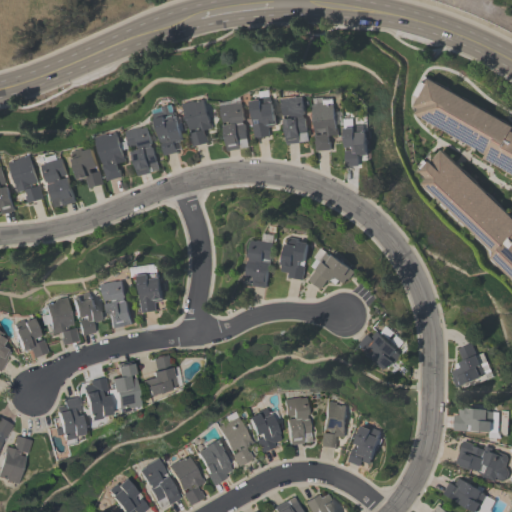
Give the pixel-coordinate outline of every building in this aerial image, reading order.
[(412,114),(416,108),(411,105),(417,96),(412,93),(423,76),(511,124),(511,173),(483,158),(485,154),(412,114)] [(254,138),(252,124),(253,124),(249,101),(258,100),(258,98),(270,96),(271,103),(272,102),(276,125),(268,126),(269,136),(254,138)] [(287,144),(283,118),(290,117),(290,114),(283,115),(280,98),(296,96),(296,97),(302,97),(307,140),(299,141),(300,142),(287,144)] [(337,135),(328,136),(328,141),(330,141),(330,149),(315,150),(314,135),(319,135),(319,132),(314,132),(312,104),(323,104),(323,99),(333,98),(335,129),(337,128),(337,135)] [(211,128),(203,130),(205,136),(207,135),(208,142),(191,146),(188,133),(201,130),(200,127),(188,130),(182,103),(193,100),(194,102),(203,99),(211,128)] [(241,103),(248,147),(225,150),(222,125),(229,124),(229,121),(222,122),(219,105),(235,102),(235,103),(241,103)] [(181,139),(173,141),(173,142),(179,141),(181,148),(175,149),(176,151),(163,155),(152,113),(162,111),(161,107),(167,105),(169,112),(173,111),(174,118),(176,118),(181,139)] [(366,155),(357,155),(358,165),(345,166),(344,150),(350,150),(349,147),(344,148),(342,128),(344,128),(343,119),(352,118),(353,125),(363,125),(364,132),(365,132),(366,155)] [(126,131),(141,127),(141,128),(147,126),(152,144),(150,144),(151,147),(152,146),(158,169),(153,171),(151,167),(149,167),(150,172),(138,175),(126,131)] [(95,137),(107,134),(107,135),(117,132),(123,156),(125,156),(126,161),(116,163),(118,169),(119,169),(121,176),(106,180),(102,166),(103,166),(95,137)] [(89,188),(86,178),(81,180),(81,179),(78,180),(76,175),(77,175),(76,171),(75,170),(74,167),(75,166),(73,160),(74,159),(72,151),(82,148),(83,151),(93,149),(98,167),(91,169),(92,173),(100,171),(103,184),(89,188)] [(419,182),(423,178),(416,171),(427,159),(429,161),(440,150),(511,218),(511,279),(488,257),(492,253),(419,182)] [(17,192),(9,162),(19,159),(19,158),(31,154),(38,181),(26,185),(27,188),(40,185),(44,198),(43,198),(29,202),(28,202),(26,196),(27,195),(26,189),(17,192)] [(75,201),(63,205),(62,200),(59,201),(60,205),(54,207),(47,186),(49,185),(48,181),(46,182),(41,165),(47,163),(47,162),(62,158),(67,174),(60,176),(61,179),(68,177),(75,201)] [(0,166),(2,166),(14,210),(1,213),(0,209),(0,166)] [(287,277),(288,273),(281,271),(284,256),(283,255),(283,252),(285,251),(286,244),(288,244),(289,237),(299,239),(298,241),(308,243),(304,266),(305,266),(302,280),(287,277)] [(244,283),(245,275),(251,240),(258,242),(258,240),(273,243),(270,260),(263,258),(262,261),(270,263),(265,288),(252,285),(253,285),(244,283)] [(343,284),(334,277),(330,281),(327,279),(320,289),(308,280),(318,266),(316,265),(320,261),(314,257),(321,248),(327,252),(327,253),(332,256),(332,255),(354,271),(348,280),(347,279),(343,284)] [(156,310),(141,312),(140,299),(138,276),(131,277),(130,267),(157,264),(157,272),(156,272),(157,278),(159,277),(160,283),(163,282),(164,284),(165,288),(163,290),(161,290),(162,300),(155,301),(156,310)] [(121,280),(131,323),(110,328),(104,304),(112,302),(111,299),(104,301),(100,284),(116,280),(116,281),(121,280)] [(80,336),(76,321),(83,319),(82,316),(75,318),(70,300),(80,297),(79,295),(89,292),(91,299),(93,299),(99,321),(91,323),(91,322),(90,322),(93,332),(80,336)] [(64,297),(71,325),(67,326),(67,329),(73,328),(76,341),(61,345),(59,338),(60,338),(59,333),(51,335),(48,324),(41,326),(38,316),(45,315),(43,304),(52,302),(52,301),(64,297)] [(21,353),(17,343),(15,343),(14,340),(15,339),(12,332),(14,332),(11,324),(20,320),(21,322),(31,319),(38,336),(31,339),(33,343),(41,340),(46,352),(32,358),(28,350),(21,353)] [(385,369),(379,364),(378,365),(374,361),(375,360),(371,356),(374,353),(371,349),(365,355),(359,349),(361,347),(357,343),(366,334),(369,337),(375,330),(396,349),(395,350),(400,355),(393,362),(392,361),(385,369)] [(0,371),(9,352),(0,348),(5,337),(0,334),(0,371)] [(490,372),(485,374),(487,378),(475,383),(474,379),(454,387),(451,377),(452,377),(450,371),(460,367),(458,362),(462,361),(457,348),(471,343),(476,355),(483,353),(490,372)] [(146,397),(141,381),(152,378),(151,372),(155,371),(151,359),(165,355),(172,377),(173,376),(176,386),(170,388),(170,390),(146,397)] [(131,364),(134,375),(127,376),(128,380),(134,378),(140,405),(119,410),(118,408),(111,410),(106,391),(112,389),(109,380),(118,378),(115,368),(131,364)] [(110,414),(101,417),(101,418),(91,420),(89,414),(88,414),(86,407),(85,406),(84,403),(85,402),(81,386),(89,385),(88,381),(102,377),(106,391),(99,392),(101,397),(106,396),(110,414)] [(64,440),(63,434),(61,434),(60,427),(58,426),(58,423),(58,422),(55,407),(63,405),(62,400),(75,397),(78,412),(73,413),(74,417),(79,415),(84,434),(75,436),(75,437),(64,440)] [(302,398),(305,415),(304,415),(304,418),(305,418),(309,442),(302,443),(302,439),(300,439),(301,444),(287,446),(283,421),(290,419),(290,417),(283,418),(280,401),(296,398),(296,399),(302,398)] [(343,437),(334,436),(334,441),(336,441),(335,448),(318,447),(320,433),(321,433),(324,403),(336,404),(336,405),(345,406),(343,431),(344,431),(343,437)] [(498,413),(497,432),(499,436),(499,438),(487,437),(487,433),(470,431),(470,430),(466,430),(466,431),(452,430),(453,415),(458,415),(458,407),(470,408),(469,409),(486,411),(486,412),(498,413)] [(278,441),(270,444),(272,447),(259,453),(253,441),(258,438),(256,435),(251,437),(243,420),(252,416),(251,414),(262,409),(265,416),(266,416),(278,441)] [(0,418),(10,425),(0,441),(0,418)] [(250,459),(235,467),(228,456),(233,452),(232,450),(227,452),(213,428),(223,422),(224,423),(232,418),(245,439),(246,439),(249,444),(242,449),(245,454),(246,453),(250,459)] [(369,464),(361,461),(359,466),(347,461),(352,448),(357,450),(358,446),(353,444),(360,427),(367,429),(368,427),(379,431),(376,439),(378,439),(369,464)] [(29,441),(25,453),(21,452),(20,456),(24,457),(15,483),(0,478),(0,460),(3,451),(2,451),(4,446),(12,449),(13,443),(12,443),(14,436),(29,441)] [(454,462),(463,440),(473,445),(472,446),(482,450),(484,446),(492,449),(490,453),(493,454),(497,453),(506,456),(507,460),(504,468),(506,469),(507,473),(505,480),(501,481),(494,478),(493,482),(479,477),(480,475),(477,473),(477,472),(469,468),(468,470),(457,466),(458,464),(454,462)] [(211,486),(191,454),(199,449),(210,442),(216,451),(218,449),(224,459),(222,460),(225,465),(228,471),(221,475),(223,478),(211,486)] [(201,498),(187,506),(180,494),(185,491),(183,488),(178,491),(170,477),(171,476),(165,467),(183,456),(196,479),(198,478),(201,483),(193,488),(196,492),(197,491),(201,498)] [(158,510),(136,471),(141,468),(140,467),(154,459),(163,474),(156,478),(158,481),(164,477),(177,498),(166,505),(164,501),(161,502),(164,506),(158,510)] [(441,494),(448,482),(453,485),(457,478),(481,492),(480,493),(485,496),(480,505),(479,505),(478,506),(479,508),(478,510),(475,511),(474,511),(470,511),(457,504),(458,503),(441,494)] [(145,508),(140,511),(118,511),(108,499),(110,497),(105,491),(113,484),(115,486),(122,480),(145,508)] [(308,511),(303,502),(316,495),(318,499),(325,495),(334,511),(308,511)] [(273,511),(271,507),(283,501),(286,506),(288,505),(285,501),(291,497),(299,511),(273,511)]
